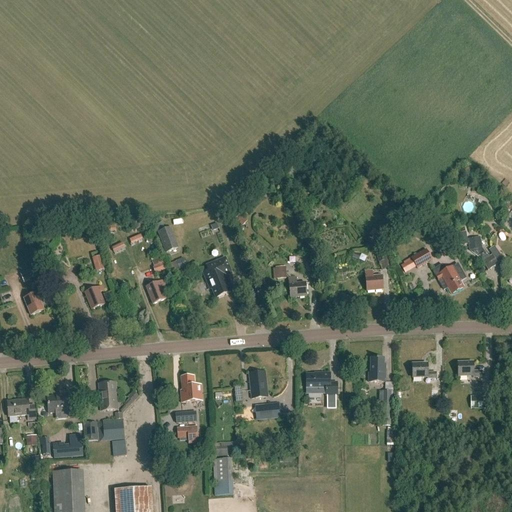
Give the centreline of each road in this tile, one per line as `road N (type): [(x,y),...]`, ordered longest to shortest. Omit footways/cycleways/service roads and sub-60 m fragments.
road 1 (tertiary): [(0,363),(369,331),(511,327)]
road 2 (unknown): [(140,350),(148,388),(130,421),(136,476)]
